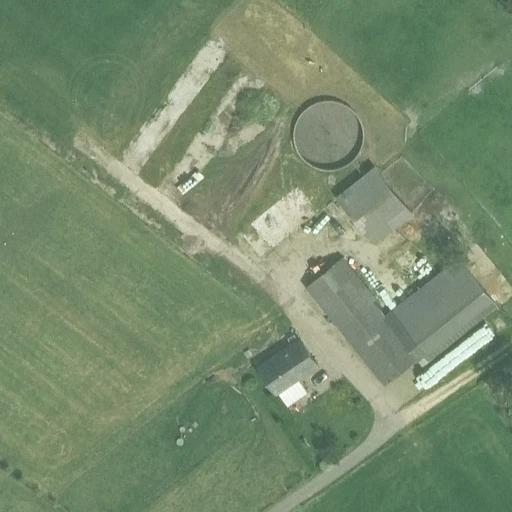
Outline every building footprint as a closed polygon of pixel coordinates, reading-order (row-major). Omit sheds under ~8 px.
[(362,147),(363,139),(363,131),(362,125),(360,119),(356,114),(352,109),(348,106),(342,103),(336,101),(328,100),(321,101),(315,103),(308,107),(304,112),(299,118),(296,125),(294,131),(294,138),(296,147),(301,156),(303,159),(310,164),(317,168),(325,170),(334,170),(344,167),(352,161),(357,155),(362,147)] [(387,169),(396,181),(405,174),(396,162),(387,169)] [(375,244),(413,214),(374,167),(337,196),(375,244)] [(269,243),(315,206),(294,180),(248,217),(269,243)] [(385,384),(418,358),(385,316),(373,300),(376,298),(342,257),(306,287),(385,384)] [(394,309),(385,316),(418,358),(422,364),(497,305),(493,299),(459,257),(394,309)] [(277,392),(318,365),(300,337),(258,365),(277,392)]
